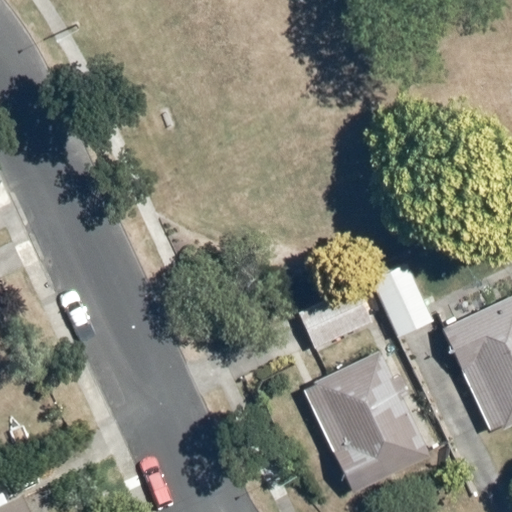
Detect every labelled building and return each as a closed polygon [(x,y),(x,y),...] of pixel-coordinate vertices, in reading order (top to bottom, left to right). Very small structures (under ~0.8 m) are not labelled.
[(408,256),(368,273),(393,332),(433,316),(408,256)] [(352,277),(291,304),(309,345),(370,318),(352,277)] [(511,288),(437,318),(482,432),(511,420),(511,288)] [(383,341),(296,376),(343,491),(430,456),(383,341)] [(0,497),(0,511),(26,511),(19,495),(2,502),(0,497)]
